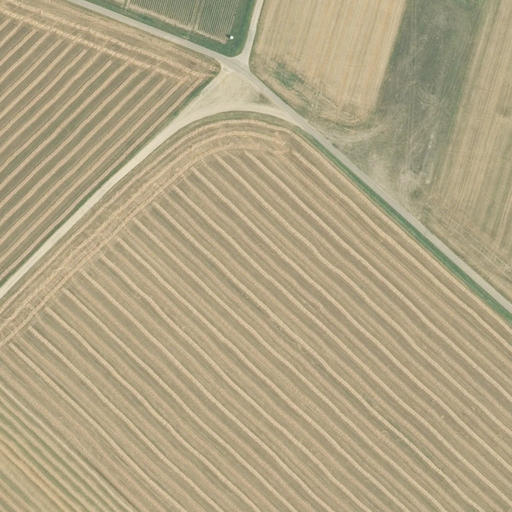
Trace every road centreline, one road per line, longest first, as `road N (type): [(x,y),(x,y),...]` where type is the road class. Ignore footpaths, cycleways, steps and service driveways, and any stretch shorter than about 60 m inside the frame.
road 1 (track): [(74,0),(236,68),(511,312)]
road 2 (track): [(261,0),(236,68),(0,295)]
